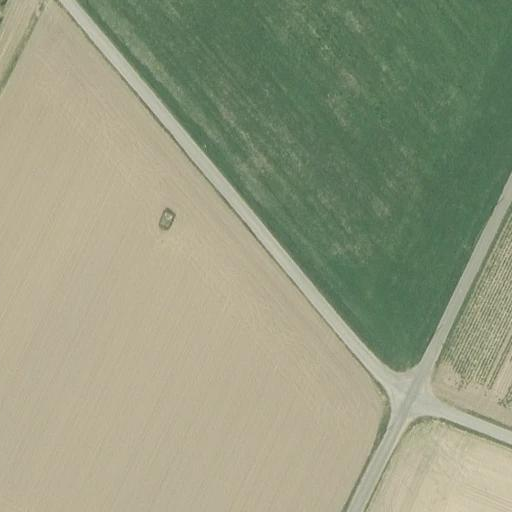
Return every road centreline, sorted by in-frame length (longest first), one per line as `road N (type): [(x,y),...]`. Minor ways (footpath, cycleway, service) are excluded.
road 1 (track): [(407,400),(65,0)]
road 2 (unclassified): [(511,184),(407,400)]
road 3 (unclassified): [(407,400),(354,511)]
